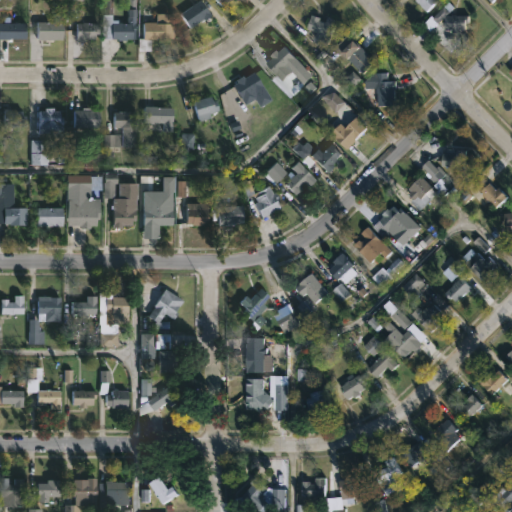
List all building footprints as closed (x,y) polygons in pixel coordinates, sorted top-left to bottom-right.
[(113,0),(113,23),(128,23),(128,15),(136,16),(136,32),(134,32),(134,39),(102,39),(102,0),(113,0)] [(201,0),(212,16),(205,21),(204,19),(191,29),(181,14),(199,0),(201,0)] [(232,0),(224,8),(216,0),(232,0)] [(446,0),(444,2),(442,0),(440,0),(429,12),(416,0),(446,0)] [(453,12),(454,14),(458,14),(458,16),(471,15),(471,24),(469,24),(469,31),(445,30),(445,23),(443,22),(439,24),(434,18),(450,2),(456,8),(453,12)] [(41,40),(38,40),(38,22),(54,22),(54,13),(64,13),(64,40),(41,40)] [(171,14),(171,23),(174,23),(174,38),(158,38),(158,40),(152,40),(151,51),(138,51),(139,38),(144,38),(144,22),(156,22),(156,14),(171,14)] [(321,21),(327,23),(330,16),(339,19),(331,44),(317,40),(318,36),(314,35),(315,31),(309,29),(313,15),(322,18),(321,21)] [(15,17),(15,23),(29,23),(29,42),(0,41),(0,23),(4,23),(4,17),(15,17)] [(100,23),(100,34),(95,34),(95,39),(85,38),(85,41),(77,41),(77,23),(83,23),(83,22),(100,23)] [(377,62),(366,73),(345,52),(357,41),(377,62)] [(286,45),(315,78),(301,91),(296,85),(291,90),(268,63),(274,58),(272,55),(286,45)] [(391,79),(391,81),(399,81),(399,90),(397,90),(397,106),(378,106),(378,82),(374,82),(374,73),(390,73),(391,79)] [(252,74),(255,79),(258,78),(263,85),(242,99),(234,85),(241,81),(241,79),(252,74)] [(210,118),(199,121),(193,101),(214,95),(219,110),(209,113),(210,118)] [(175,108),(174,132),(161,132),(162,123),(145,123),(145,106),(175,108)] [(56,108),(56,111),(62,111),(62,117),(65,117),(65,136),(47,136),(47,134),(41,134),(41,111),(47,111),(47,108),(56,108)] [(89,108),(91,110),(102,110),(101,128),(81,128),(81,129),(75,129),(76,110),(84,110),(84,108),(89,108)] [(14,109),(14,111),(24,111),(24,116),(29,116),(29,126),(5,126),(5,109),(14,109)] [(134,111),(133,147),(123,147),(124,128),(116,128),(116,113),(118,113),(118,111),(134,111)] [(356,121),(363,128),(343,150),(328,132),(338,123),(342,127),(353,117),(356,121)] [(45,142),(45,153),(49,153),(48,165),(31,165),(31,140),(45,140),(45,142)] [(303,141),(310,148),(314,144),(320,150),(326,144),(334,152),(332,154),(335,157),(328,164),(330,166),(324,172),(311,160),(312,159),(306,153),(300,159),(289,148),(295,142),(299,146),(303,141)] [(465,150),(463,169),(439,167),(440,153),(442,153),(442,148),(465,150)] [(449,190),(444,194),(435,185),(437,183),(422,167),(430,159),(446,176),(443,178),(447,182),(445,184),(450,189),(449,190)] [(312,180),(305,187),(301,182),(296,186),(297,188),(291,195),(281,184),(292,173),(287,168),(293,161),(312,180)] [(485,183),(486,183),(493,190),(495,188),(504,197),(491,209),(467,182),(477,174),(485,183)] [(91,176),(102,177),(102,190),(80,191),(80,196),(88,196),(88,200),(101,200),(101,220),(98,220),(98,225),(91,225),(90,229),(81,229),(81,226),(68,226),(69,191),(67,191),(68,175),(91,176)] [(115,183),(115,194),(119,194),(119,191),(137,191),(137,225),(122,225),(122,228),(113,228),(113,199),(104,199),(104,182),(105,182),(105,175),(118,175),(118,183),(115,183)] [(427,213),(421,219),(409,206),(415,200),(410,196),(414,192),(410,189),(423,176),(439,194),(423,210),(427,213)] [(0,184),(14,184),(14,209),(28,209),(28,225),(0,224),(0,184)] [(269,187),(271,190),(273,189),(279,202),(278,203),(281,208),(262,218),(255,204),(258,203),(255,198),(257,197),(255,194),(269,187)] [(174,226),(160,226),(160,238),(145,238),(145,225),(144,225),(144,191),(174,191),(174,226)] [(210,226),(187,225),(187,203),(210,203),(210,226)] [(217,226),(214,226),(212,208),(238,206),(240,224),(217,226)] [(395,206),(400,211),(402,208),(408,214),(391,231),(381,220),(385,216),(383,214),(389,208),(391,210),(395,206)] [(42,226),(39,226),(39,208),(64,208),(64,226),(42,226)] [(370,227),(395,252),(388,258),(383,253),(373,263),(355,245),(361,240),(363,242),(368,238),(364,234),(370,227)] [(468,249),(481,260),(484,257),(491,264),(488,267),(489,269),(478,280),(466,269),(468,268),(459,257),(468,249)] [(358,274),(347,282),(342,277),(339,279),(331,269),(337,263),(335,260),(345,251),(356,264),(354,265),(359,272),(358,274)] [(330,292),(317,303),(308,292),(303,297),(305,300),(308,297),(316,307),(305,316),(297,306),(299,304),(292,296),(298,291),(295,287),(313,272),(330,292)] [(457,278),(469,289),(464,294),(463,292),(452,302),(448,297),(446,300),(441,294),(457,278)] [(178,312),(174,319),(167,314),(161,322),(171,321),(171,329),(157,328),(157,322),(150,316),(156,307),(154,305),(166,288),(184,300),(176,311),(178,312)] [(262,288),(270,297),(250,316),(244,310),(247,307),(241,301),(248,294),(250,297),(256,291),(257,293),(262,288)] [(113,293),(113,295),(130,296),(129,322),(112,322),(112,308),(107,308),(107,293),(113,293)] [(25,296),(25,314),(11,315),(11,314),(2,314),(3,299),(10,300),(10,302),(15,302),(15,295),(25,296)] [(52,295),(61,296),(61,320),(39,320),(39,330),(44,330),(43,343),(29,343),(29,318),(38,318),(38,295),(52,295)] [(97,313),(72,312),(72,300),(88,301),(88,295),(98,295),(97,313)] [(436,303),(445,312),(436,321),(440,326),(432,333),(413,313),(421,306),(425,310),(428,307),(430,309),(436,303)] [(300,325),(291,312),(278,320),(286,334),(300,325)] [(415,322),(428,335),(406,356),(387,338),(398,327),(404,334),(415,322)] [(117,336),(117,346),(100,346),(100,323),(118,323),(117,336)] [(143,337),(143,349),(154,349),(154,337),(143,337)] [(384,348),(375,339),(366,348),(375,357),(384,348)] [(266,347),(266,354),(264,354),(264,371),(256,371),(256,368),(250,368),(250,355),(247,355),(247,347),(250,347),(251,340),(264,340),(264,347),(266,347)] [(511,370),(500,358),(508,350),(511,354),(511,370)] [(388,351),(400,363),(394,369),(390,365),(378,377),(370,368),(380,356),(381,357),(388,351)] [(160,373),(178,373),(178,352),(160,352),(160,373)] [(39,380),(39,391),(62,391),(62,410),(50,410),(50,403),(47,403),(47,406),(39,406),(39,393),(28,393),(28,379),(32,379),(32,368),(43,368),(43,380),(39,380)] [(500,368),(508,377),(491,393),(480,381),(489,373),(492,376),(500,368)] [(355,373),(357,376),(361,374),(365,381),(363,382),(366,387),(360,391),(362,393),(348,399),(341,386),(353,379),(350,375),(355,373)] [(287,375),(287,410),(274,410),(274,397),(271,397),(271,394),(269,394),(269,375),(287,375)] [(254,382),(274,400),(267,409),(263,406),(259,411),(252,404),(256,399),(245,391),(254,382)] [(24,389),(23,406),(13,406),(13,403),(0,402),(0,385),(2,385),(2,389),(24,389)] [(170,386),(180,400),(172,406),(169,401),(156,411),(149,401),(170,386)] [(332,404),(311,410),(308,398),(312,397),(311,393),(328,388),(332,404)] [(84,390),(97,390),(97,398),(94,398),(94,404),(87,404),(87,407),(79,407),(79,404),(73,404),(74,389),(84,390)] [(129,389),(128,406),(107,406),(107,393),(112,393),(112,389),(129,389)] [(485,403),(471,418),(456,405),(462,399),(467,404),(471,400),(469,399),(474,393),(485,403)] [(443,420),(453,430),(450,433),(456,439),(444,451),(428,434),(438,424),(438,425),(443,420)] [(429,439),(436,449),(410,468),(401,454),(421,440),(423,443),(429,439)] [(396,481),(400,488),(387,495),(374,473),(387,466),(385,461),(394,457),(401,471),(395,475),(398,481),(396,481)] [(353,491),(355,497),(343,499),(338,480),(351,477),(351,474),(360,472),(363,489),(353,491)] [(161,475),(169,488),(174,485),(179,494),(164,503),(151,482),(161,475)] [(266,499),(269,501),(269,488),(281,488),(281,494),(283,494),(283,498),(281,497),(281,507),(268,506),(268,503),(262,509),(245,493),(254,483),(252,481),(257,476),(269,487),(263,494),(267,498),(266,499)] [(325,476),(324,495),(302,494),(302,480),(310,480),(310,483),(316,483),(316,476),(325,476)] [(0,511),(0,477),(9,477),(9,483),(14,483),(14,477),(25,478),(24,506),(2,506),(2,495),(0,495),(0,511)] [(97,477),(96,495),(89,495),(89,500),(75,500),(75,495),(73,495),(73,482),(86,483),(87,477),(97,477)] [(50,495),(50,496),(38,495),(38,483),(47,483),(47,479),(61,479),(61,495),(50,495)] [(113,480),(113,482),(127,482),(127,488),(130,488),(130,504),(110,504),(110,495),(106,496),(105,480),(113,480)] [(509,482),(511,485),(511,495),(506,501),(510,506),(504,511),(485,493),(491,488),(494,491),(499,486),(502,489),(509,482)]
